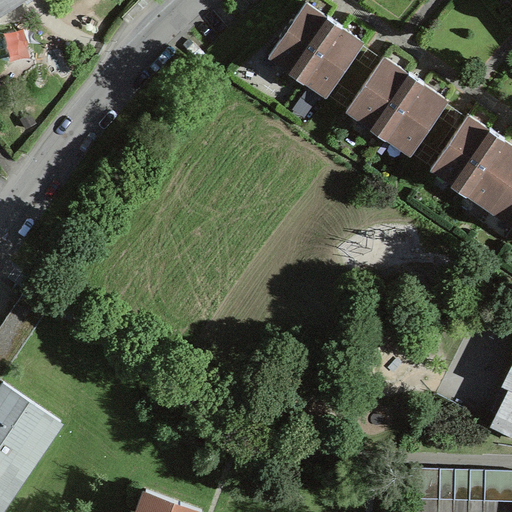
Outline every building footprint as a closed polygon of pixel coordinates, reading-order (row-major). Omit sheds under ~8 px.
[(0,0),(0,15),(22,0),(0,0)] [(327,15),(306,1),(294,18),(291,17),(279,34),(282,36),(269,54),(290,68),(288,71),(304,82),(306,80),(327,94),(364,42),(342,26),(344,24),(328,13),(327,15)] [(409,72),(385,54),(347,108),(372,125),(370,128),(385,138),(386,136),(411,153),(449,100),(424,82),(425,80),(410,70),(409,72)] [(489,127),(469,113),(431,167),(451,181),(450,183),(465,194),(467,191),(511,222),(511,142),(505,138),(506,136),(490,125),(489,127)] [(0,379),(48,310),(23,293),(0,325),(0,379)] [(0,387),(0,506),(16,482),(15,481),(39,445),(41,446),(59,420),(3,382),(0,387)] [(511,469),(410,466),(408,496),(511,499),(511,469)] [(199,511),(201,509),(146,488),(138,509),(141,510),(140,511),(199,511)]
